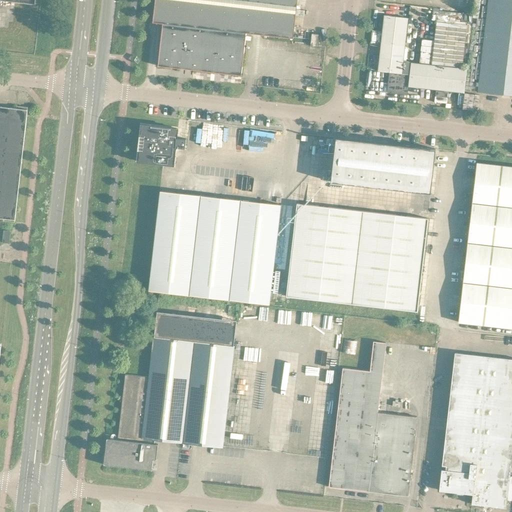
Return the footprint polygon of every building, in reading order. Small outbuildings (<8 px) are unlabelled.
[(155,0),(153,26),(162,27),(157,70),(241,79),(245,37),(293,42),(297,0),(155,0)] [(511,0),(487,0),(477,95),(511,98),(511,0)] [(377,75),(389,76),(387,96),(407,98),(408,90),(463,96),(466,72),(410,66),(409,78),(401,77),(407,22),(383,19),(377,75)] [(310,49),(316,50),(318,38),(311,37),(310,49)] [(3,224),(14,225),(27,112),(15,110),(15,112),(0,110),(0,221),(3,222),(3,224)] [(140,128),(136,165),(173,170),(175,151),(184,152),(185,142),(176,141),(177,132),(140,128)] [(430,197),(435,153),(335,141),(330,185),(430,197)] [(511,170),(476,166),(458,325),(511,331),(511,170)] [(268,308),(280,208),(160,194),(148,294),(268,308)] [(285,300),(417,315),(427,222),(296,207),(285,300)] [(233,349),(154,340),(149,381),(124,378),(124,385),(126,385),(119,441),(117,441),(117,442),(118,442),(118,443),(106,442),(103,468),(152,474),(152,473),(151,473),(152,463),(155,463),(157,448),(153,447),(154,442),(222,450),(233,349)] [(343,344),(342,355),(355,356),(356,345),(343,344)] [(328,490),(408,500),(417,420),(377,416),(385,346),(373,345),(369,375),(342,371),(328,490)] [(511,362),(454,356),(441,469),(445,469),(444,473),(441,473),(438,493),(470,497),(470,498),(472,498),(471,507),(505,511),(511,448),(511,362)]
